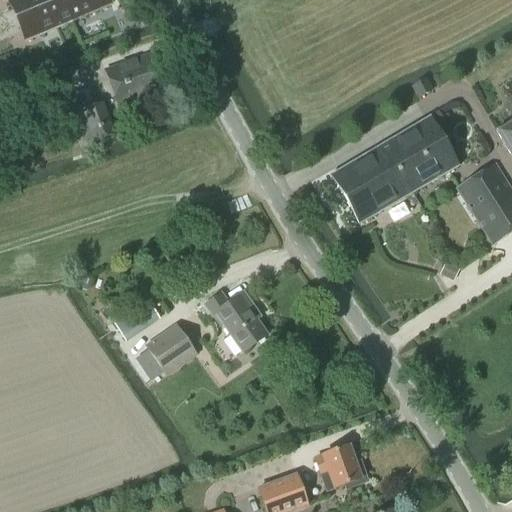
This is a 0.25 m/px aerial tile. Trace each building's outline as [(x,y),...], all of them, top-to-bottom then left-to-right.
[(106,0),(4,0),(24,45),(110,8),(106,0)] [(105,72),(118,109),(168,91),(155,55),(105,72)] [(67,116),(79,148),(115,135),(103,103),(67,116)] [(428,119),(374,150),(389,175),(396,171),(411,196),(457,169),(428,119)] [(511,123),(496,133),(511,158),(511,123)] [(389,175),(374,150),(328,177),(357,227),(411,196),(396,171),(389,175)] [(455,191),(473,219),(511,195),(511,193),(494,166),(455,191)] [(511,195),(473,219),(491,248),(511,234),(511,195)] [(446,266),(441,276),(452,282),(457,271),(446,266)] [(82,277),(78,286),(80,290),(85,292),(89,290),(93,281),(91,276),(86,275),(82,277)] [(214,317),(241,356),(265,339),(247,313),(253,310),(242,295),(227,306),(220,295),(202,307),(210,319),(214,317)] [(116,322),(126,340),(160,320),(150,302),(116,322)] [(195,357),(174,328),(144,349),(147,353),(135,361),(150,383),(162,375),(165,379),(195,357)] [(359,482),(357,478),(360,475),(357,469),(354,468),(347,449),(313,461),(319,478),(327,476),(332,491),(359,482)] [(257,491),(264,511),(294,511),(304,508),(293,478),(257,491)]
